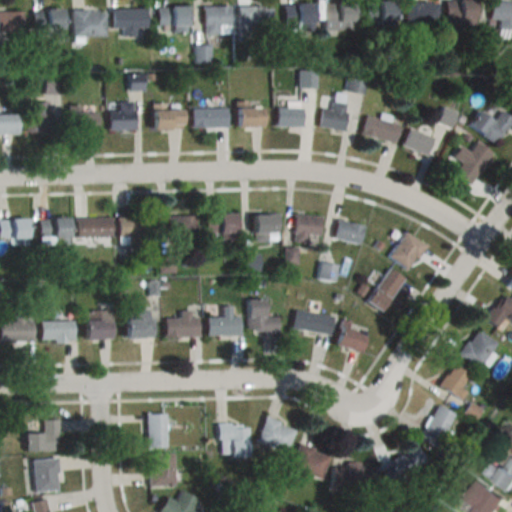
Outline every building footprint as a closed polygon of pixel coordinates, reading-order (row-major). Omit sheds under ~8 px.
[(443,0),(443,27),(473,27),(472,0),(443,0)] [(487,19),(497,20),(496,28),(509,29),(510,22),(511,22),(511,2),(488,0),(487,19)] [(363,21),(392,21),(392,1),(363,1),(363,21)] [(350,2),(322,2),(322,29),(351,29),(350,2)] [(402,28),(435,28),(435,2),(402,2),(402,28)] [(281,30),(310,30),(310,3),(281,3),(281,30)] [(228,34),(228,5),(202,5),(202,34),(228,34)] [(236,5),(236,31),(269,31),(269,5),(236,5)] [(172,32),(184,32),(184,6),(155,6),(155,25),(172,25),(172,32)] [(145,8),(110,8),(110,28),(145,28),(145,8)] [(31,29),(59,29),(59,9),(31,9),(31,29)] [(70,10),(70,36),(103,36),(103,10),(70,10)] [(0,11),(0,31),(23,31),(23,11),(0,11)] [(313,86),(313,70),(296,70),(296,86),(313,86)] [(364,77),(346,73),(343,90),(361,94),(364,77)] [(127,88),(141,88),(141,74),(127,74),(127,88)] [(23,113),(23,131),(47,131),(47,101),(31,101),(31,113),(23,113)] [(132,101),(116,101),(116,109),(107,109),(107,128),(132,128),(132,101)] [(327,109),(319,107),(316,126),(339,129),(344,103),(329,101),(327,109)] [(149,128),(179,128),(179,107),(149,107),(149,128)] [(189,126),(224,126),(224,107),(189,107),(189,126)] [(232,125),(262,125),(262,107),(232,107),(232,125)] [(298,126),(298,107),(273,107),(273,126),(298,126)] [(435,120),(447,126),(453,112),(442,107),(435,120)] [(511,118),(499,109),(492,120),(477,109),(466,124),(494,143),(511,118)] [(95,129),(95,111),(66,111),(66,129),(95,129)] [(13,113),(0,113),(0,133),(13,133),(13,113)] [(397,124),(364,114),(359,133),(391,142),(397,124)] [(400,145),(423,154),(430,136),(407,127),(400,145)] [(470,183),(489,149),(473,141),(468,150),(457,144),(451,156),(460,161),(453,174),(470,183)] [(232,214),(203,214),(203,233),(232,233),(232,214)] [(251,214),(251,233),(275,233),(275,214),(251,214)] [(193,215),(165,216),(165,235),(193,235),(193,215)] [(317,215),(291,215),(291,242),(308,242),(308,235),(317,235),(317,215)] [(154,236),(154,217),(116,217),(116,236),(154,236)] [(25,218),(0,218),(0,237),(12,238),(12,243),(25,243),(25,218)] [(66,244),(66,218),(37,218),(37,244),(66,244)] [(75,238),(110,238),(110,218),(75,218),(75,238)] [(356,245),(361,226),(336,218),(330,238),(356,245)] [(404,270),(424,247),(405,231),(386,255),(404,270)] [(315,278),(331,281),(334,265),(318,262),(315,278)] [(403,278),(387,268),(364,301),(380,312),(403,278)] [(508,336),(511,331),(511,300),(502,293),(484,316),(508,336)] [(245,299),(245,332),(275,332),(275,317),(263,317),(263,299),(245,299)] [(204,317),(204,335),(237,335),(237,316),(228,316),(228,306),(220,306),(220,317),(204,317)] [(110,338),(110,310),(97,310),(97,319),(81,319),(81,338),(110,338)] [(122,310),(122,337),(152,337),(152,319),(147,319),(146,310),(122,310)] [(330,315),(292,310),(289,328),(327,333),(330,315)] [(195,318),(187,318),(187,311),(177,311),(177,318),(163,318),(163,336),(195,336),(195,318)] [(30,321),(21,321),(21,314),(13,314),(14,321),(0,321),(0,340),(30,341),(30,321)] [(37,340),(70,340),(70,320),(37,320),(37,340)] [(366,336),(338,326),(332,344),(359,353),(366,336)] [(478,369),(495,342),(473,329),(456,355),(478,369)] [(465,391),(459,386),(469,374),(454,362),(437,383),(458,400),(465,391)] [(472,421),(480,410),(469,402),(461,414),(472,421)] [(453,414),(435,404),(417,437),(434,446),(453,414)] [(144,448),(163,448),(163,413),(144,413),(144,448)] [(287,450),(292,424),(261,418),(255,444),(287,450)] [(56,451),(56,419),(40,419),(40,433),(23,433),(23,451),(56,451)] [(245,456),(245,423),(215,423),(215,456),(245,456)] [(288,469),(319,478),(327,453),(296,444),(288,469)] [(379,466),(386,482),(424,465),(417,448),(379,466)] [(171,485),(171,453),(146,453),(146,485),(171,485)] [(511,456),(499,470),(492,463),(485,470),(506,491),(511,484),(511,456)] [(55,492),(55,459),(31,459),(31,492),(55,492)] [(332,466),(329,486),(371,491),(374,465),(344,461),(343,468),(332,466)] [(493,511),(503,500),(476,481),(463,499),(475,508),(471,511),(493,511)]
